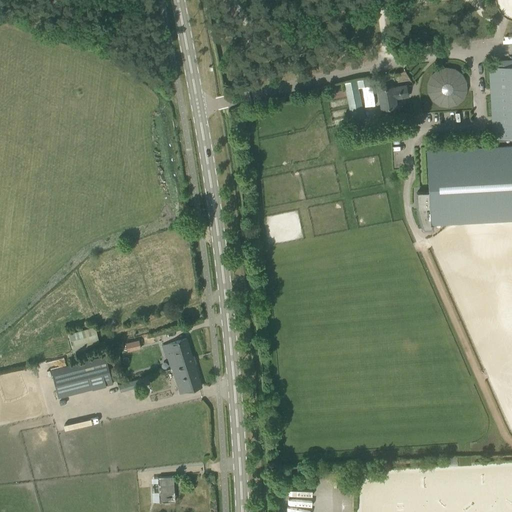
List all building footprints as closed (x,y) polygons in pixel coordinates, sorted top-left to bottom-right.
[(430,223),(511,218),(511,60),(510,60),(511,66),(488,67),(492,145),(426,149),(428,191),(416,191),(416,202),(417,211),(418,215),(420,221),(421,225),(423,228),(431,227),(430,223)] [(436,108),(469,98),(459,65),(426,75),(436,108)] [(392,88),(392,87),(378,89),(381,109),(395,107),(393,98),(407,96),(405,86),(392,88)] [(98,346),(93,327),(70,334),(75,352),(98,346)] [(193,361),(186,338),(162,346),(166,358),(169,357),(172,368),(193,361)] [(138,340),(125,343),(127,352),(140,349),(138,340)] [(109,369),(121,366),(119,353),(112,354),(105,356),(50,370),(58,398),(113,384),(109,369)] [(201,386),(193,361),(172,368),(180,393),(201,386)] [(139,387),(136,379),(118,385),(120,392),(139,387)] [(175,501),(174,476),(158,477),(158,478),(151,478),(152,501),(175,501)]
